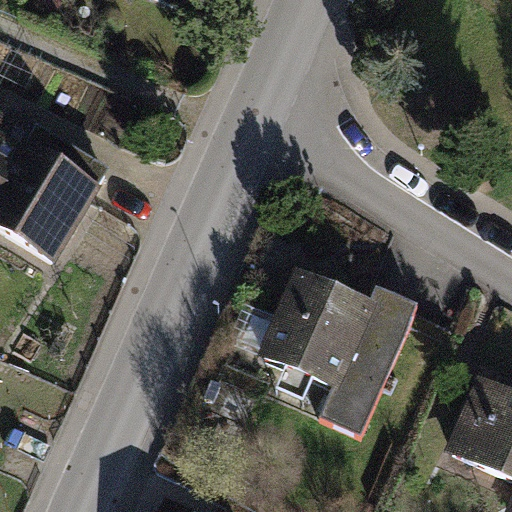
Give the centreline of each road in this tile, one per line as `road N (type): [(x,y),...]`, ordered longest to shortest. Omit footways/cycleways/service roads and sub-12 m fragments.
road 1 (residential): [(258,97),(78,511)]
road 2 (residential): [(258,97),(511,259)]
